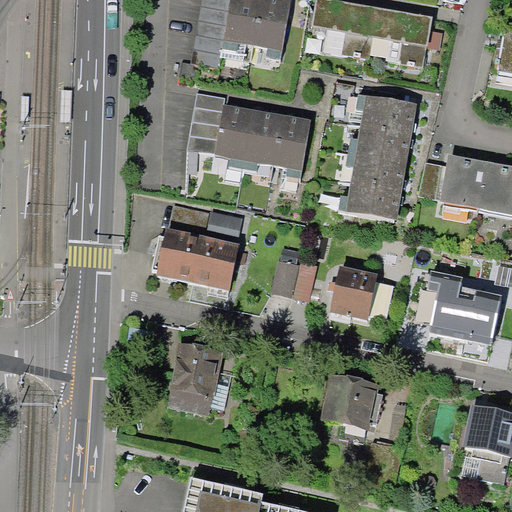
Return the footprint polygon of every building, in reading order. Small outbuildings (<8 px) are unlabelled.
[(227,13),(229,0),(200,0),(199,9),(227,13)] [(222,42),(251,47),(259,1),(253,0),(229,0),(227,13),(225,28),(222,42)] [(251,47),(280,52),(288,6),(259,1),(251,47)] [(373,14),(318,5),(313,38),(326,40),(323,54),(365,60),(367,47),(373,14)] [(225,28),(227,13),(199,9),(197,23),(225,28)] [(427,23),(373,14),(367,47),(397,52),(395,65),(420,70),(427,23)] [(222,42),(225,28),(197,23),(195,37),(222,42)] [(497,72),(511,74),(511,33),(504,32),(497,72)] [(222,42),(195,37),(192,51),(220,56),(222,42)] [(218,70),(220,56),(192,51),(190,65),(218,70)] [(222,113),(224,100),(196,95),(194,109),(222,114),(222,113)] [(408,138),(413,108),(366,101),(361,130),(408,138)] [(219,128),(222,114),(194,109),(192,123),(219,128)] [(214,159),(243,164),(251,118),(222,113),(222,114),(219,128),(217,142),(215,156),(214,159)] [(243,164),(272,169),(280,122),(251,118),(243,164)] [(272,169),(301,173),(309,127),(280,122),(272,169)] [(217,142),(219,128),(192,123),(189,137),(217,142)] [(403,167),(408,138),(361,130),(356,159),(403,167)] [(215,156),(217,142),(189,137),(187,152),(215,156)] [(398,196),(403,167),(356,159),(352,189),(398,196)] [(443,204),(478,211),(485,171),(451,164),(443,204)] [(425,167),(418,199),(435,202),(441,171),(425,167)] [(478,211),(511,217),(511,175),(485,171),(478,211)] [(393,226),(398,196),(352,189),(347,218),(393,226)] [(173,235),(202,241),(207,216),(178,210),(173,235)] [(156,281),(192,288),(201,246),(165,238),(164,243),(158,241),(151,275),(157,276),(156,281)] [(237,253),(201,246),(192,288),(228,296),(237,253)] [(429,280),(443,283),(449,258),(435,255),(429,280)] [(272,299),(291,303),(297,272),(278,268),(272,299)] [(301,269),(293,302),(308,305),(315,272),(301,269)] [(340,276),(331,317),(367,325),(368,322),(385,326),(393,291),(376,287),(376,284),(340,276)] [(430,338),(467,347),(476,306),(440,297),(430,338)] [(125,346),(149,352),(153,338),(129,332),(125,346)] [(207,411),(221,415),(227,391),(213,388),(219,361),(180,352),(167,410),(205,419),(207,411)] [(367,428),(375,430),(382,401),(374,399),(375,394),(332,384),(328,404),(324,407),(321,419),(323,423),(323,425),(365,435),(367,428)] [(234,439),(246,442),(252,413),(241,410),(234,439)] [(475,484),(502,490),(511,448),(511,422),(474,414),(465,452),(482,455),(475,484)] [(363,489),(392,496),(401,455),(373,448),(363,489)] [(267,511),(259,510),(261,504),(231,497),(190,487),(184,511),(267,511)]
